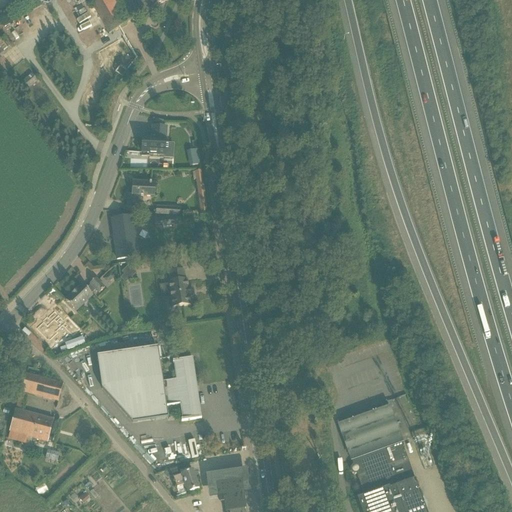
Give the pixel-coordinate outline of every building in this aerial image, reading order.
[(139,16),(133,6),(128,9),(123,0),(80,0),(103,38),(139,16)] [(137,0),(139,3),(138,3),(144,13),(144,14),(165,1),(167,0),(137,0)] [(0,38),(8,48),(10,46),(2,37),(0,38)] [(29,88),(37,81),(31,75),(23,82),(29,88)] [(142,139),(141,153),(149,154),(149,155),(164,156),(165,156),(166,144),(166,140),(165,140),(166,128),(153,127),(152,140),(142,139)] [(193,151),(190,151),(193,167),(201,165),(198,150),(197,150),(193,151)] [(201,217),(208,216),(202,171),(195,172),(201,217)] [(151,184),(133,183),(132,196),(128,195),(128,204),(140,205),(141,196),(154,197),(154,185),(151,185),(151,184)] [(156,215),(180,216),(180,209),(156,207),(156,215)] [(155,229),(182,226),(180,216),(153,220),(155,229)] [(133,217),(112,220),(117,260),(138,257),(133,217)] [(129,265),(121,273),(124,275),(126,278),(134,271),(129,265)] [(161,300),(171,298),(172,308),(191,306),(189,297),(191,297),(190,289),(188,290),(187,281),(185,281),(184,271),(169,273),(170,283),(168,283),(169,285),(160,286),(161,300)] [(103,280),(105,282),(110,282),(115,278),(110,273),(103,280)] [(104,289),(95,279),(90,285),(91,285),(86,290),(82,285),(65,301),(76,312),(92,296),(91,294),(95,290),(99,294),(104,289)] [(54,310),(34,330),(47,343),(48,342),(49,343),(59,334),(58,332),(64,327),(72,336),(79,330),(68,319),(65,321),(54,310)] [(151,323),(156,329),(161,325),(156,320),(151,323)] [(199,415),(194,386),(164,391),(163,383),(162,377),(162,375),(158,349),(97,357),(101,390),(132,424),(168,419),(166,408),(166,407),(180,405),(182,420),(182,422),(201,420),(200,417),(199,417),(199,415)] [(177,381),(163,383),(164,391),(194,386),(191,361),(192,361),(192,359),(173,361),(173,364),(174,364),(177,381)] [(21,393),(58,402),(63,384),(26,374),(21,393)] [(402,443),(390,410),(389,408),(339,427),(351,461),(402,443)] [(27,437),(47,442),(53,421),(16,411),(8,439),(25,444),(27,437)] [(180,442),(183,460),(198,456),(194,439),(180,442)] [(426,511),(402,443),(351,461),(353,466),(352,466),(351,467),(351,468),(350,469),(350,470),(350,471),(351,472),(351,473),(352,473),(352,474),(353,474),(354,475),(355,475),(356,475),(364,498),(360,499),(364,511),(426,511)] [(199,489),(193,472),(173,478),(176,488),(185,485),(188,493),(199,489)]
